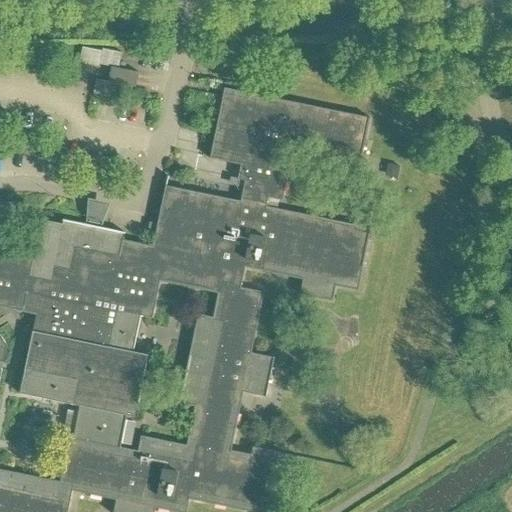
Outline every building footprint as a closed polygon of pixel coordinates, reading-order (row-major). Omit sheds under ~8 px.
[(82,47),(79,63),(99,67),(99,65),(102,52),(82,47)] [(99,65),(119,69),(122,54),(102,49),(102,52),(99,65)] [(93,96),(113,99),(116,84),(109,82),(96,80),(93,96)] [(273,511),(286,454),(254,447),(252,455),(232,451),(244,392),(267,397),(275,358),(252,353),(264,292),(241,287),(245,267),(303,279),(300,294),(333,301),(336,286),(358,290),(359,290),(363,267),(371,229),(266,208),(268,199),(283,202),(294,147),(361,160),(369,118),(224,88),(223,91),(222,97),(209,158),(240,164),(237,179),(244,180),(240,201),(166,186),(158,224),(150,223),(148,235),(155,237),(153,246),(124,240),(125,232),(103,227),(110,209),(91,205),(88,204),(87,224),(63,220),(62,224),(41,220),(36,242),(34,253),(0,246),(0,511),(68,511),(73,491),(117,500),(114,511),(155,511),(156,508),(175,511),(186,511),(189,499),(252,511),(273,511)] [(388,164),(385,176),(397,179),(400,167),(388,164)]
